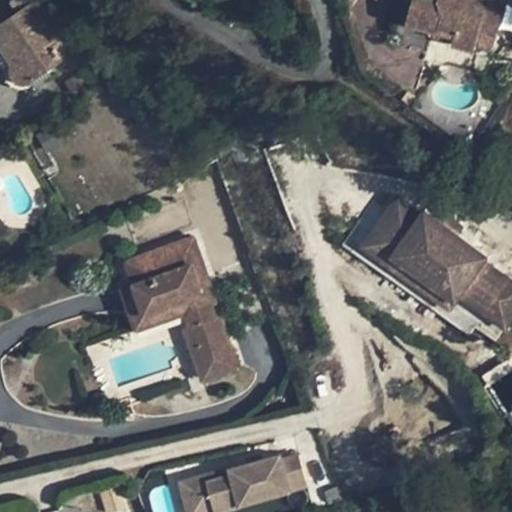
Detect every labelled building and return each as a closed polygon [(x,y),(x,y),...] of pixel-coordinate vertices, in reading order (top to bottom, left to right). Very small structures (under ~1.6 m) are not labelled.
[(10,0),(9,0),(0,6),(0,45),(12,63),(12,65),(12,67),(12,69),(12,71),(12,72),(13,74),(13,76),(14,77),(15,79),(17,79),(18,80),(19,81),(21,81),(22,81),(24,82),(26,81),(27,81),(29,80),(31,79),(47,69),(72,52),(38,0),(37,0),(34,3),(18,12),(14,6),(10,0)] [(32,0),(22,0),(14,6),(18,12),(34,3),(32,0)] [(437,0),(438,0),(436,0),(412,0),(407,21),(408,22),(408,23),(409,23),(429,29),(454,36),(452,44),(475,50),(476,42),(494,47),(503,13),(486,7),(470,2),(470,0),(437,0)] [(497,0),(470,0),(470,2),(486,7),(503,13),(506,2),(497,0)] [(434,38),(452,44),(454,36),(429,29),(429,30),(429,33),(429,34),(429,36),(431,37),(432,38),(434,38)] [(0,45),(0,58),(3,64),(3,69),(4,73),(5,76),(7,80),(9,83),(12,86),(15,88),(19,89),(23,89),(27,89),(31,89),(34,88),(36,87),(31,79),(29,80),(27,81),(26,81),(24,82),(22,81),(21,81),(19,81),(18,80),(17,79),(15,79),(14,77),(13,76),(13,74),(12,72),(12,71),(12,69),(12,67),(12,65),(12,63),(0,45)] [(98,79),(89,65),(66,80),(75,94),(98,79)] [(47,69),(31,79),(36,87),(53,76),(47,69)] [(511,282),(392,196),(359,241),(443,301),(451,291),(502,328),(511,313),(511,282)] [(194,237),(137,257),(144,278),(135,282),(145,312),(176,302),(180,314),(206,305),(192,265),(202,261),(194,237)] [(137,257),(127,260),(135,282),(144,278),(137,257)] [(202,261),(192,265),(206,305),(216,301),(202,261)] [(135,282),(123,286),(133,317),(145,312),(135,282)] [(206,305),(180,314),(205,384),(240,372),(216,301),(206,305)] [(145,312),(133,317),(137,328),(180,314),(176,302),(145,312)] [(179,479),(187,511),(194,511),(301,486),(292,451),(179,479)]
